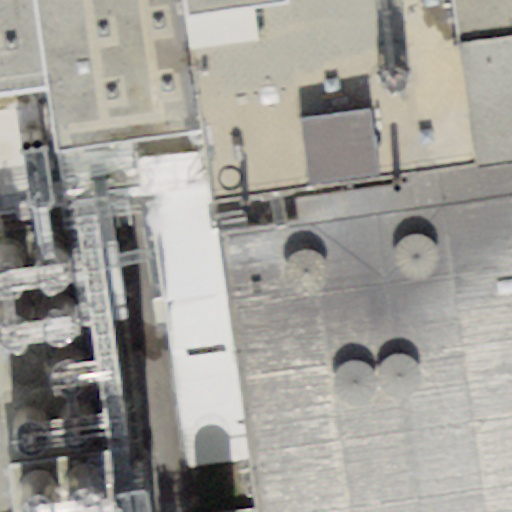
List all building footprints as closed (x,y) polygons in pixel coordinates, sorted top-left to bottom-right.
[(0,0),(0,174),(219,143),(198,0),(0,0)] [(511,0),(198,0),(219,143),(224,190),(404,166),(511,151),(511,0)] [(511,511),(511,151),(404,166),(224,190),(267,511),(511,511)] [(59,285),(65,283),(70,279),(74,273),(76,267),(75,261),(73,254),(68,249),(62,245),(55,244),(48,246),(42,250),(37,255),(35,261),(35,267),(37,274),(41,279),(46,283),(52,285),(59,285)] [(10,290),(16,288),(21,284),(25,279),(27,272),(26,266),(24,259),(19,254),(12,251),(6,250),(0,250),(0,289),(3,290),(10,290)] [(66,341),(72,339),(77,335),(81,330),(83,323),(82,317),(79,310),(75,305),(69,302),(61,300),(54,302),(48,306),(44,311),(42,317),(42,324),(44,330),(47,335),(53,339),(59,341),(66,341)] [(17,345),(23,343),(28,339),(32,333),(34,327),(33,321),(31,314),(26,309),(20,305),(13,304),(6,306),(0,309),(0,340),(4,343),(10,345),(17,345)] [(68,389),(75,388),(80,386),(85,381),(87,375),(88,370),(86,364),(83,359),(79,355),(73,353),(68,352),(62,354),(57,357),(53,362),(51,367),(51,374),(53,380),(57,384),(62,388),(68,389)] [(77,445),(83,444),(88,441),(93,437),(95,431),(96,425),(95,420),(92,415),(87,411),(82,409),(76,408),(70,410),(65,413),(62,417),(59,423),(59,429),(61,435),(65,440),(71,444),(77,445)] [(32,450),(38,449),(44,446),(48,442),(51,436),(51,430),(50,424),(47,419),(43,415),(37,413),(31,413),(26,414),(21,417),(17,422),(15,428),(15,434),(17,440),(21,445),(26,448),(32,450)] [(95,511),(96,511),(102,508),(105,502),(107,496),(107,489),(104,483),(99,478),(93,474),(86,473),(79,475),(73,478),(69,484),(67,490),(66,496),(68,503),(72,508),(77,511),(95,511)] [(53,511),(57,507),(58,501),(58,494),(55,488),(51,482),(44,479),(37,478),(30,480),(24,483),(20,488),(18,495),(18,501),(20,507),(22,511),(53,511)]
